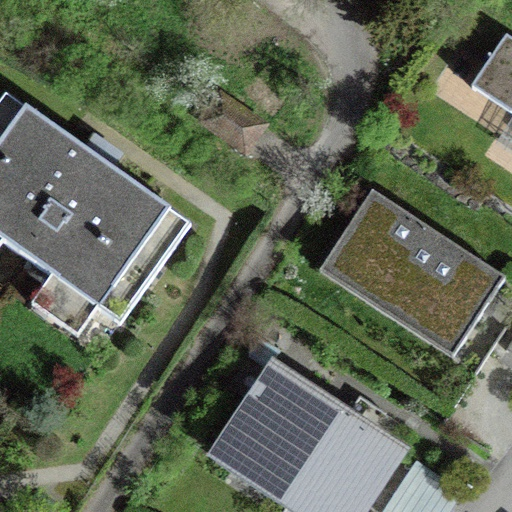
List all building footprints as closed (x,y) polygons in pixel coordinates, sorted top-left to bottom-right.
[(511,40),(506,37),(473,89),(511,114),(511,40)] [(265,126),(221,94),(201,122),(245,153),(265,126)] [(85,152),(5,95),(0,102),(0,240),(120,325),(190,226),(110,170),(115,164),(89,146),(85,152)] [(506,279),(397,209),(353,277),(462,347),(506,279)] [(293,498),(345,418),(273,372),(221,452),(293,498)] [(345,418),(293,498),(314,511),(361,511),(400,454),(345,418)] [(449,511),(461,494),(416,465),(386,511),(449,511)]
